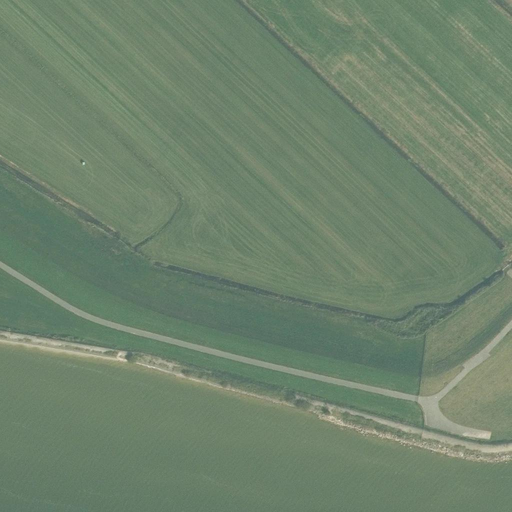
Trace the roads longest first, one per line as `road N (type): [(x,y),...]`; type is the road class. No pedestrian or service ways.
road 1 (track): [(0,263),(102,321),(430,401)]
road 2 (unclassified): [(490,436),(436,422),(430,401),(511,324)]
